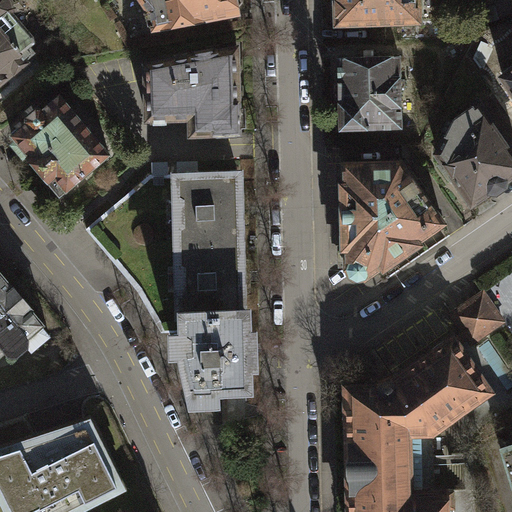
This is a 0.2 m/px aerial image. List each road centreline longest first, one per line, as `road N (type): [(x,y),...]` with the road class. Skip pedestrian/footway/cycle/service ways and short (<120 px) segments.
road 1 (residential): [(291,0),(301,353)]
road 2 (residential): [(511,228),(372,325),(301,353)]
road 3 (residential): [(124,360),(0,203)]
road 4 (residential): [(197,511),(124,360)]
road 5 (residential): [(301,353),(306,511)]
road 6 (residential): [(0,406),(124,360)]
